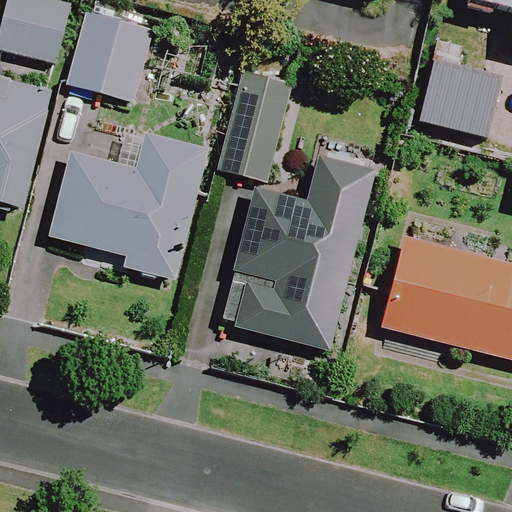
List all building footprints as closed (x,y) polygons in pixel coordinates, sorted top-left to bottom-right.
[(66,12),(11,0),(3,0),(0,18),(0,64),(52,75),(66,12)] [(511,0),(469,0),(467,11),(511,21),(511,27),(506,52),(511,53),(511,0)] [(150,35),(85,17),(63,92),(128,111),(150,35)] [(263,66),(264,61),(180,44),(173,75),(237,88),(209,177),(259,193),(296,76),(263,66)] [(46,97),(0,85),(0,213),(16,218),(46,97)] [(201,159),(143,144),(135,177),(68,160),(46,245),(121,264),(118,275),(169,288),(201,159)] [(366,180),(311,166),(300,211),(248,199),(216,333),(323,359),(366,180)] [(511,273),(397,244),(374,334),(511,369),(511,273)]
